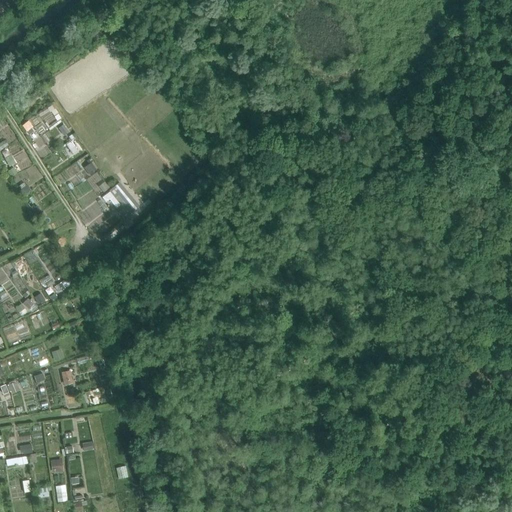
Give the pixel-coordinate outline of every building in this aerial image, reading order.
[(5,138),(0,141),(0,146),(2,148),(8,143),(5,138)] [(12,153),(5,156),(9,165),(16,162),(12,153)] [(13,167),(8,171),(11,177),(17,173),(13,167)] [(96,171),(87,180),(101,196),(110,187),(96,171)] [(104,196),(116,209),(121,205),(129,215),(141,205),(120,182),(104,196)] [(27,185),(21,189),(24,194),(30,190),(27,185)] [(5,289),(0,292),(0,295),(2,298),(8,293),(5,289)] [(41,294),(35,298),(38,303),(44,299),(41,294)] [(79,296),(71,301),(76,307),(83,302),(79,296)] [(19,312),(24,308),(21,304),(15,308),(19,312)] [(71,369),(62,371),(64,384),(74,382),(71,369)] [(17,380),(9,382),(12,392),(20,390),(17,380)] [(92,440),(82,442),(83,449),(93,447),(92,440)] [(128,465),(123,440),(112,442),(119,479),(128,477),(126,465),(128,465)] [(21,445),(22,453),(33,452),(32,444),(21,445)] [(26,455),(18,457),(19,465),(28,463),(26,455)] [(62,457),(52,458),(53,470),(64,469),(62,457)] [(28,480),(21,481),(23,492),(30,491),(28,480)] [(56,502),(67,501),(65,484),(54,485),(56,502)] [(37,487),(37,497),(49,497),(48,487),(37,487)]
